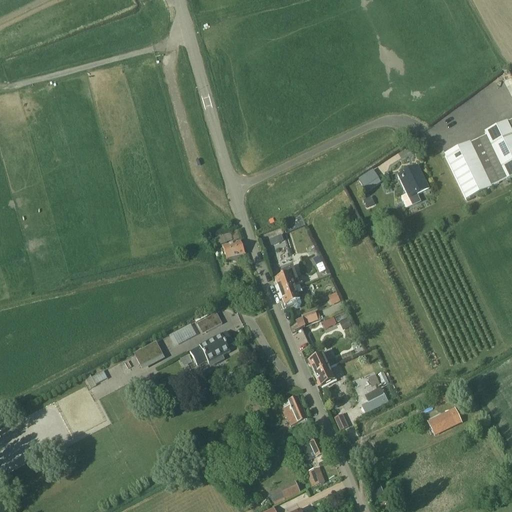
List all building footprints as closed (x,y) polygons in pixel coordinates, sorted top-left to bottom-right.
[(511,177),(511,120),(484,134),(486,137),(444,157),(465,200),(511,177)] [(428,189),(417,166),(398,175),(407,194),(401,196),(406,208),(419,202),(416,195),(428,189)] [(372,171),(357,181),(363,190),(366,193),(380,184),(378,180),(372,171)] [(370,198),(363,201),(366,209),(374,206),(370,198)] [(244,256),(240,244),(222,250),(226,262),(244,256)] [(319,260),(314,262),(321,275),(326,272),(319,260)] [(298,287),(291,269),(288,270),(283,272),(284,277),(274,281),(279,294),(294,288),(298,287)] [(241,287),(234,290),(242,313),(250,310),(241,287)] [(279,294),(284,307),(292,304),(294,309),(295,309),(296,310),(297,310),(298,310),(300,309),(300,308),(301,307),(301,306),(294,288),(279,294)] [(336,294),(328,298),(332,306),(340,303),(336,294)] [(304,327),(320,321),(318,314),(295,322),(296,327),(293,329),(294,332),(304,328),(304,327)] [(221,326),(216,315),(201,322),(207,333),(221,326)] [(340,325),(343,332),(344,331),(351,328),(347,321),(340,325)] [(351,328),(344,331),(347,338),(354,335),(351,328)] [(232,346),(225,333),(199,348),(199,349),(189,354),(197,368),(206,363),(208,365),(230,353),(227,348),(232,346)] [(133,356),(142,372),(164,361),(155,344),(133,356)] [(328,370),(322,356),(307,363),(313,377),(328,370)] [(334,384),(328,370),(313,377),(319,391),(334,384)] [(369,380),(373,389),(379,385),(375,377),(369,380)] [(366,404),(360,407),(364,415),(372,411),(387,403),(383,396),(380,389),(365,397),(363,398),(366,404)] [(307,421),(297,399),(281,406),(284,414),(282,415),(285,420),(286,419),(290,428),(307,421)] [(434,433),(455,421),(451,414),(430,426),(434,433)] [(338,433),(348,429),(342,416),(332,420),(338,433)] [(324,456),(317,440),(302,447),(306,456),(304,457),(306,461),(308,460),(309,463),(324,456)] [(312,463),(307,465),(310,472),(315,470),(312,463)] [(310,472),(305,474),(306,476),(311,489),(324,484),(318,469),(315,470),(310,472)] [(384,498),(377,480),(371,483),(374,492),(369,494),(372,501),(377,499),(377,500),(384,498)] [(268,495),(274,506),(301,493),(295,482),(268,495)]
